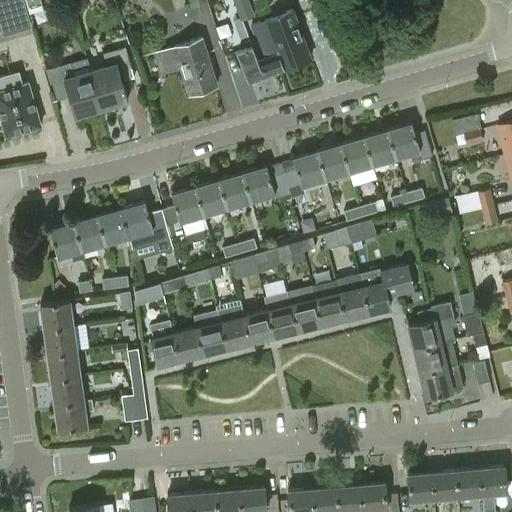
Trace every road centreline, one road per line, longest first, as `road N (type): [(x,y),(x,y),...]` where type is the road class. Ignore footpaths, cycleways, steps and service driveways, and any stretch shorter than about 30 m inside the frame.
road 1 (residential): [(0,187),(92,171),(511,50)]
road 2 (residential): [(28,476),(74,464),(511,425)]
road 3 (residential): [(28,476),(0,288)]
